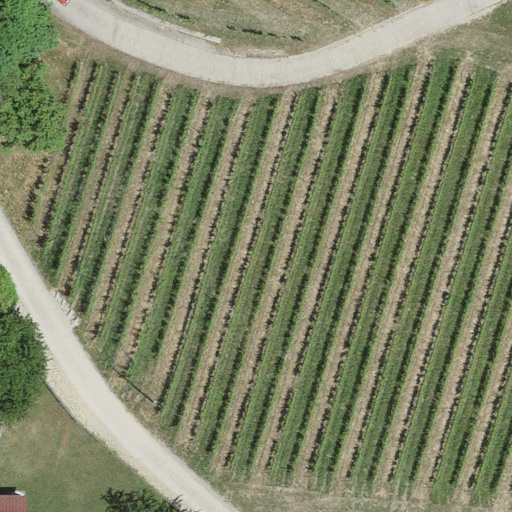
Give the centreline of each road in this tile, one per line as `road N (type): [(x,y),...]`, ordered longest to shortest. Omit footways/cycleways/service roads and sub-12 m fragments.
road 1 (track): [(471,0),(322,63),(270,74),(218,69),(143,44),(66,0)]
road 2 (track): [(0,263),(65,397),(206,511)]
